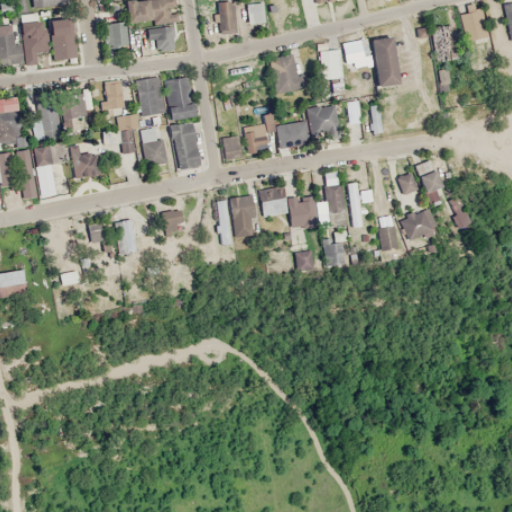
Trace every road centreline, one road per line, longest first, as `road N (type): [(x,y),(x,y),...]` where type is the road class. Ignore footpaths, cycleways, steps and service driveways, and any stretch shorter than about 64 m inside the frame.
road 1 (tertiary): [(0,82),(198,60),(444,0)]
road 2 (residential): [(438,138),(0,219)]
road 3 (residential): [(187,0),(217,175)]
road 4 (track): [(0,368),(24,511)]
